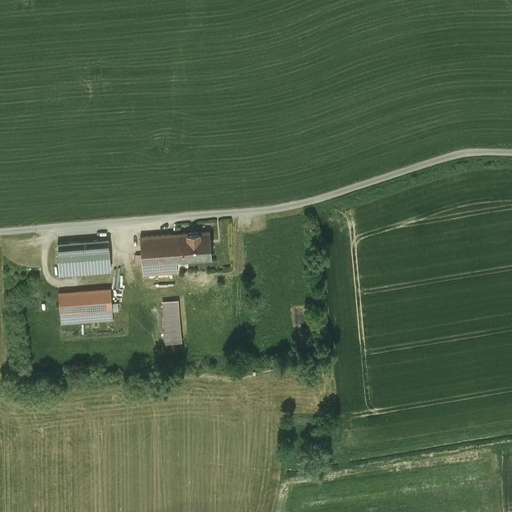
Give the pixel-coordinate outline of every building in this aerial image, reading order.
[(209,231),(140,236),(142,263),(176,261),(211,258),(209,231)] [(108,238),(57,242),(60,273),(110,269),(108,238)] [(176,261),(142,263),(143,274),(177,271),(176,261)] [(110,288),(58,292),(61,322),(113,318),(112,310),(111,302),(110,288)] [(177,300),(163,301),(165,332),(167,332),(178,331),(179,331),(177,300)]
